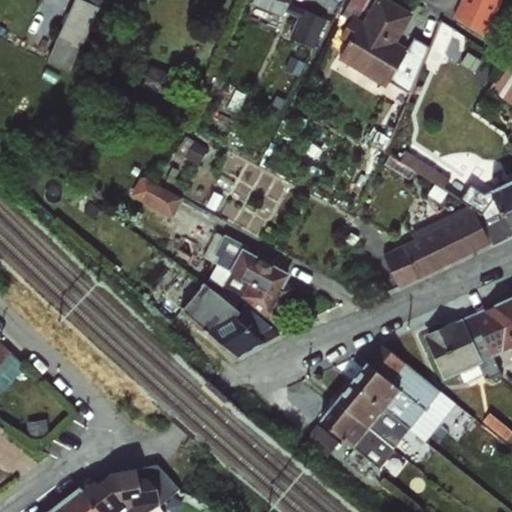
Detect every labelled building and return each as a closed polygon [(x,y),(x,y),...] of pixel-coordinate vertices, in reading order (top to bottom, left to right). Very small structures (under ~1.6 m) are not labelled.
[(101,0),(73,0),(55,58),(81,66),(101,0)] [(252,0),(250,4),(281,18),(288,4),(278,0),(252,0)] [(352,15),(357,18),(366,0),(348,0),(340,16),(348,21),(352,15)] [(388,0),(373,0),(361,21),(396,42),(412,14),(388,0)] [(460,0),(454,14),(485,38),(500,0),(460,0)] [(352,15),(348,21),(339,37),(347,42),(337,58),(385,88),(388,82),(408,49),(407,48),(396,42),(361,21),(357,18),(352,15)] [(408,49),(388,82),(408,94),(428,47),(414,37),(407,48),(408,49)] [(502,97),(511,79),(511,66),(506,62),(490,89),(502,97)] [(511,79),(502,97),(511,103),(511,101),(511,79)] [(377,126),(369,145),(383,151),(391,133),(377,126)] [(406,153),(401,161),(442,187),(448,178),(406,153)] [(142,174),(134,197),(183,215),(191,191),(142,174)] [(511,178),(488,189),(489,191),(510,234),(511,232),(511,178)] [(510,234),(489,191),(483,193),(469,185),(458,200),(470,209),(476,212),(489,243),(491,245),(510,236),(510,234)] [(476,212),(470,209),(382,255),(397,287),(489,243),(476,212)] [(282,312),(301,270),(248,246),(229,288),(282,312)] [(213,279),(189,315),(256,359),(280,323),(213,279)] [(511,294),(472,313),(493,357),(511,348),(511,294)] [(482,362),(459,372),(464,383),(481,375),(484,381),(501,373),(493,357),(472,313),(461,318),(482,362)] [(482,362),(461,318),(423,335),(443,379),(459,372),(482,362)] [(0,383),(20,364),(11,351),(0,342),(0,383)] [(382,345),(367,362),(399,389),(424,409),(439,389),(382,345)] [(367,362),(351,380),(383,408),(399,389),(367,362)] [(351,380),(335,399),(368,427),(383,408),(351,380)] [(399,389),(383,408),(408,428),(416,419),(424,409),(399,389)] [(368,427),(335,399),(319,419),(352,447),(368,428),(368,427)] [(368,427),(368,428),(392,448),(408,428),(383,408),(368,427)] [(511,430),(489,412),(481,422),(505,441),(511,432),(511,430)] [(368,428),(352,447),(377,467),(384,458),(392,448),(368,428)] [(80,487),(100,511),(148,511),(91,479),(80,487)] [(100,511),(80,487),(46,511),(100,511)]
